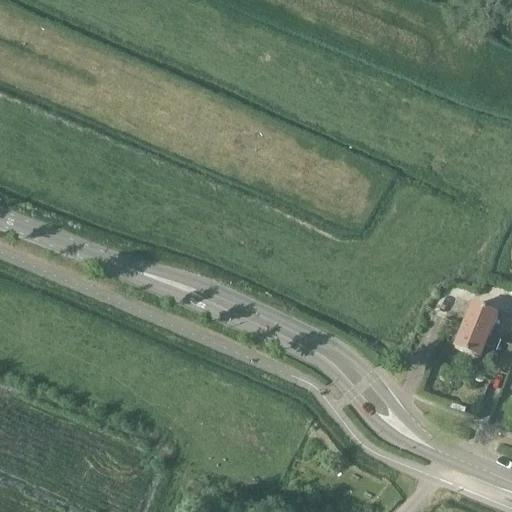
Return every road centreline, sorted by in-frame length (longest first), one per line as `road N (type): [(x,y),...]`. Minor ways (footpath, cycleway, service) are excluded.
road 1 (tertiary): [(460,463),(338,349),(178,277),(98,258)]
road 2 (tertiary): [(98,258),(329,367),(385,433),(460,463)]
